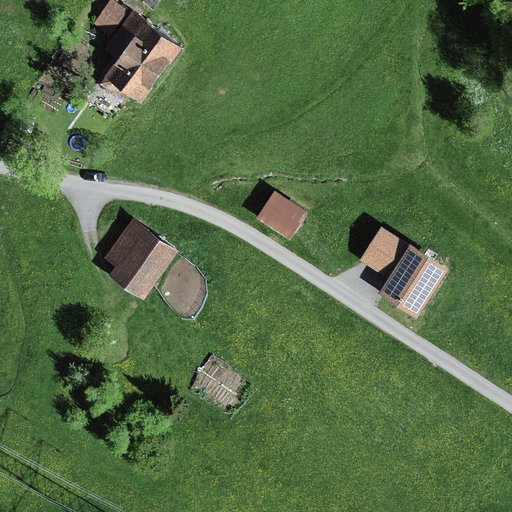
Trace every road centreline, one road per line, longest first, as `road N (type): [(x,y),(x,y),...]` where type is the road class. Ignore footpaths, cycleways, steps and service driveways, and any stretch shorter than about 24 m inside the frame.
road 1 (residential): [(511,406),(221,220),(173,202),(0,167)]
road 2 (track): [(396,0),(338,73),(302,102),(260,123),(147,155),(137,195)]
